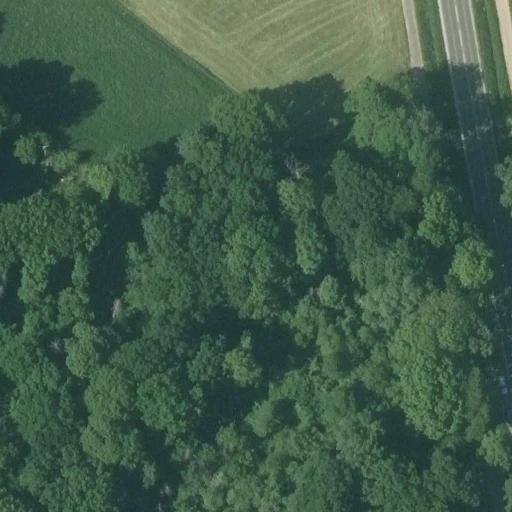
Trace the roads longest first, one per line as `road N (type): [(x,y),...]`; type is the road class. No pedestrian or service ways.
road 1 (track): [(407,0),(468,385),(497,511)]
road 2 (track): [(418,76),(325,174),(108,0)]
road 3 (track): [(0,136),(63,179),(157,221),(193,211),(261,126)]
road 4 (secondary): [(458,0),(511,315)]
